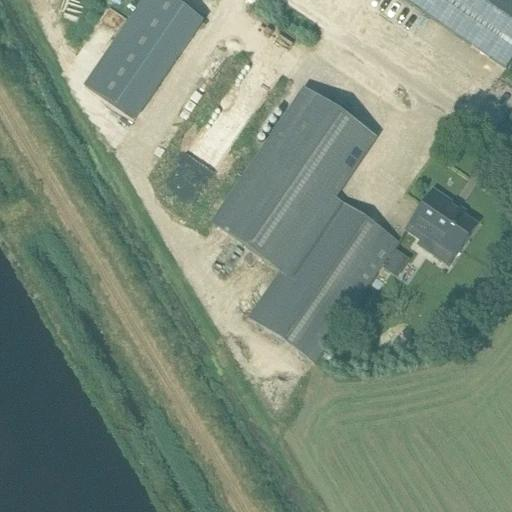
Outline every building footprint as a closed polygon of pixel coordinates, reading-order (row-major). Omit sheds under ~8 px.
[(167,0),(146,0),(85,90),(134,124),(203,24),(167,0)] [(511,0),(403,0),(505,70),(511,59),(511,0)] [(354,127),(305,94),(214,228),(280,273),(331,198),(360,156),(342,144),(354,127)] [(431,257),(447,268),(476,226),(462,217),(464,213),(432,191),(408,226),(438,247),(431,257)] [(248,320),(314,365),(397,243),(331,198),(280,273),(248,320)]
